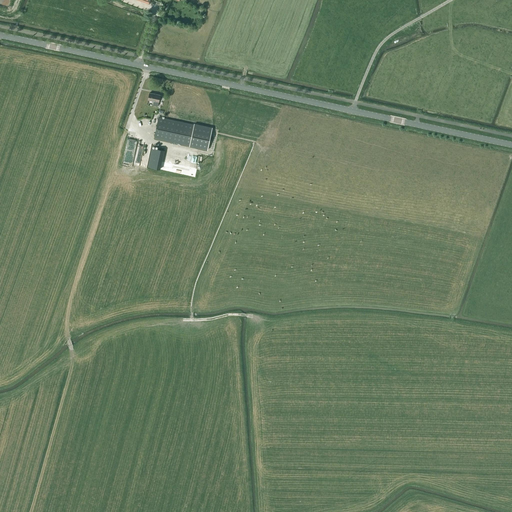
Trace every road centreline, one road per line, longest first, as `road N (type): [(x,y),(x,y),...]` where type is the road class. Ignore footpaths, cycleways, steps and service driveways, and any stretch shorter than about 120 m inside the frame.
road 1 (tertiary): [(352,111),(138,65)]
road 2 (tertiary): [(511,145),(352,111)]
road 3 (tertiary): [(138,65),(0,35)]
